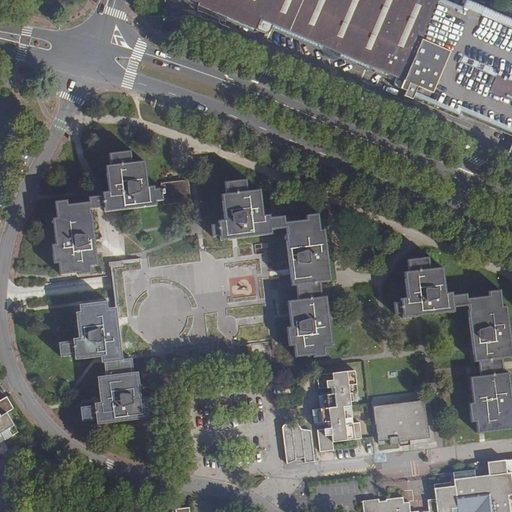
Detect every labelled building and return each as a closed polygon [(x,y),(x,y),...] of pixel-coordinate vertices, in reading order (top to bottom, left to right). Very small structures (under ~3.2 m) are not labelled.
[(511,29),(462,9),(441,0),(188,0),(201,5),(200,7),(261,33),(264,33),(266,33),(268,32),(270,31),(271,30),(272,28),(273,27),(394,78),(394,79),(393,81),(393,82),(393,84),(394,85),(395,87),(406,92),(404,97),(457,119),(458,115),(461,117),(511,137),(511,29)] [(511,18),(467,0),(465,0),(462,9),(511,29),(511,18)] [(90,268),(98,267),(92,216),(90,216),(90,210),(104,208),(104,213),(157,207),(156,202),(163,201),(163,206),(191,202),(188,180),(160,184),(161,190),(155,190),(154,186),(147,187),(144,163),(131,164),(130,151),(109,154),(110,166),(106,167),(109,192),(102,192),(103,197),(88,198),(89,202),(68,205),(68,201),(55,203),(57,218),(54,219),(56,245),(51,246),(53,266),(59,266),(60,275),(79,273),(80,277),(91,275),(90,268)] [(211,226),(212,237),(219,237),(220,241),(272,235),(272,230),(286,229),(286,236),(285,236),(291,287),(295,286),(297,301),(287,302),(290,328),(287,328),(289,347),(293,347),(294,358),(315,355),(315,359),(326,357),(325,350),(333,349),(327,297),(321,298),(320,283),(330,282),(324,230),(319,231),(317,213),(305,215),(305,220),(285,222),(284,217),(270,219),(270,215),(263,215),(260,190),(248,192),(247,180),(224,183),(225,195),(221,195),(224,220),(217,221),(218,225),(211,226)] [(402,314),(403,319),(456,312),(455,308),(469,307),(469,312),(468,312),(474,364),(479,363),(479,371),(480,377),(470,379),(474,404),(469,405),(472,424),(476,424),(477,434),(511,430),(511,393),(510,374),(505,374),(504,369),(503,360),(511,359),(511,352),(507,306),(502,307),(500,290),(488,291),(489,296),(468,299),(468,294),(454,295),(453,292),(445,292),(443,269),(430,270),(428,258),(408,260),(410,272),(405,273),(408,297),(401,298),(401,302),(394,303),(395,315),(402,314)] [(122,361),(115,308),(106,310),(105,303),(80,306),(80,313),(76,313),(79,338),(73,339),(74,344),(59,345),(61,358),(75,356),(76,361),(101,358),(102,364),(105,364),(106,377),(97,378),(101,404),(95,404),(96,407),(80,409),(81,424),(98,421),(98,425),(150,419),(149,413),(155,413),(154,400),(148,401),(147,398),(141,399),(138,374),(133,374),(131,359),(122,361)] [(353,372),(317,376),(318,389),(333,387),(334,395),(319,397),(320,409),(312,410),(313,424),(330,421),(331,429),(317,430),(320,453),(334,451),(333,442),(361,438),(360,425),(354,425),(353,418),(343,419),(341,407),(351,405),(350,393),(356,393),(353,372)] [(0,441),(15,434),(11,426),(5,414),(12,409),(6,398),(0,401),(0,441)] [(425,402),(373,408),(375,426),(385,425),(386,439),(390,438),(391,447),(399,446),(399,443),(406,442),(429,439),(425,402)] [(305,464),(315,462),(312,432),(303,431),(299,425),(292,429),(287,422),(283,427),(287,464),(295,463),(294,461),(304,459),(305,464)] [(474,471),(453,473),(454,482),(435,485),(434,485),(436,499),(436,500),(428,500),(429,511),(418,511),(410,511),(410,503),(404,503),(403,498),(387,500),(387,501),(379,502),(378,500),(362,502),(363,511),(510,511),(509,501),(507,502),(506,496),(511,495),(511,478),(511,474),(506,474),(504,460),(487,462),(489,476),(475,477),(474,471)]
